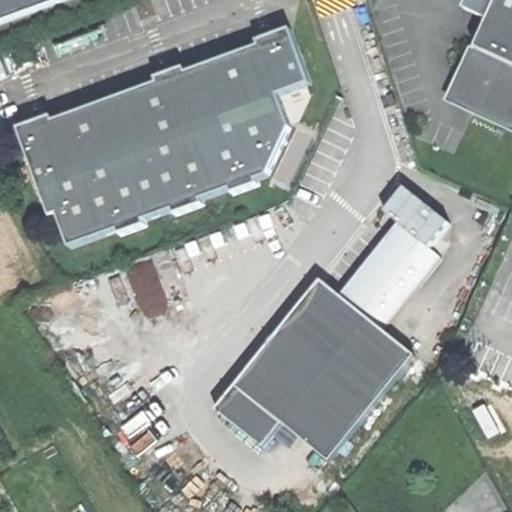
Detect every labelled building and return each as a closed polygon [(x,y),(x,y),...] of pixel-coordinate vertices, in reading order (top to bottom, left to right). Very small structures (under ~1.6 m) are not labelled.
[(0,0),(0,25),(69,0),(0,0)] [(511,0),(473,0),(495,10),(490,22),(453,101),(511,131),(511,0)] [(471,0),(467,11),(490,22),(495,10),(473,0),(471,0)] [(22,130),(53,218),(61,216),(72,249),(121,232),(123,236),(149,227),(147,221),(177,211),(178,216),(206,206),(204,200),(233,190),(235,196),(262,186),(260,182),(271,178),(293,129),(282,96),(313,84),(303,55),(294,31),(259,43),(261,49),(189,74),(187,69),(158,80),(160,86),(57,123),(55,118),(22,130)] [(324,283),(240,390),(285,426),(333,464),(417,357),(384,331),(440,259),(421,244),(404,230),(348,301),(324,283)] [(266,450),(285,426),(240,390),(221,414),(266,450)]
